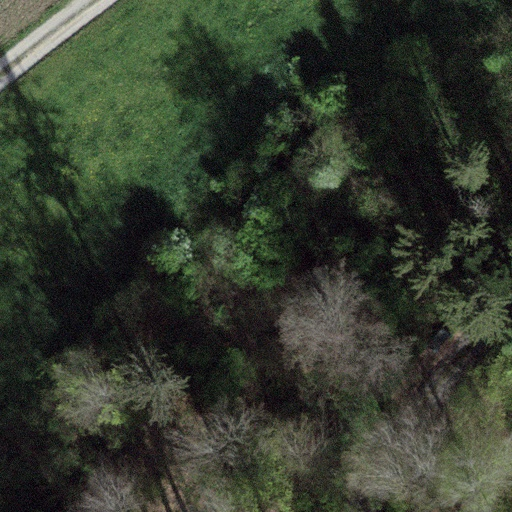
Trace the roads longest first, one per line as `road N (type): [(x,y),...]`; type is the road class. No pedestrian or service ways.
road 1 (track): [(363,511),(396,439),(473,334),(511,308)]
road 2 (track): [(123,0),(0,85)]
